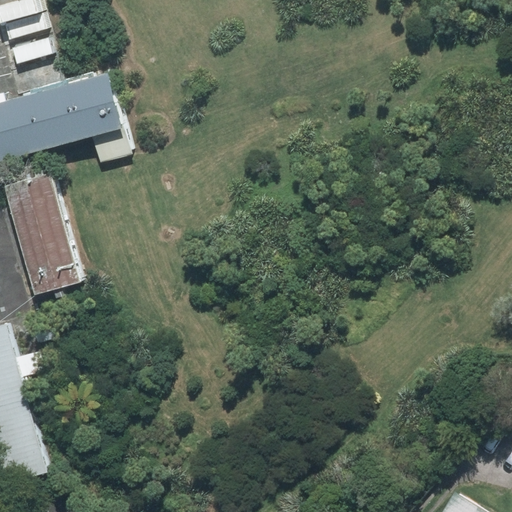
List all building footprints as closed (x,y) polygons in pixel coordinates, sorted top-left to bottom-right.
[(68,85),(44,0),(0,0),(0,36),(17,99),(68,85)] [(17,99),(0,103),(0,166),(132,130),(116,72),(68,85),(17,99)] [(54,164),(0,179),(0,186),(31,296),(87,280),(54,164)] [(11,322),(0,325),(0,486),(54,471),(11,322)] [(487,511),(457,493),(445,511),(487,511)]
